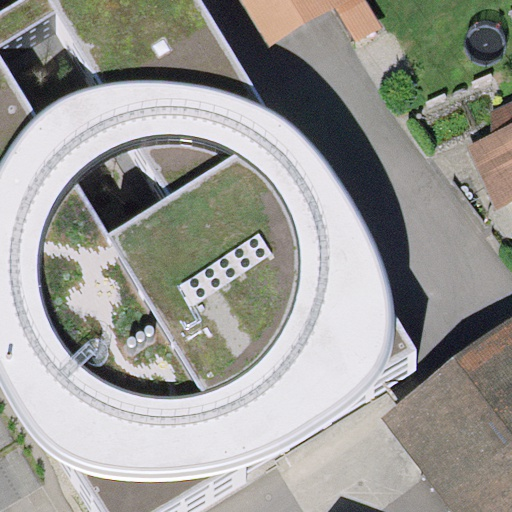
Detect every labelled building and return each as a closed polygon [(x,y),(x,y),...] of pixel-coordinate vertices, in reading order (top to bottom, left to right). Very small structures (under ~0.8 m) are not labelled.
[(175,225),(286,154),(190,0),(48,0),(45,2),(58,26),(175,225)] [(358,53),(385,37),(362,0),(238,0),(274,58),(337,19),(358,53)] [(0,33),(0,65),(58,26),(45,2),(0,33)] [(199,511),(249,482),(244,471),(120,261),(0,69),(0,307),(8,320),(0,324),(0,359),(92,511),(199,511)] [(511,130),(464,149),(490,214),(511,205),(511,130)] [(120,261),(244,471),(416,363),(286,154),(175,225),(120,261)] [(511,511),(511,344),(398,430),(460,511),(511,511)]
